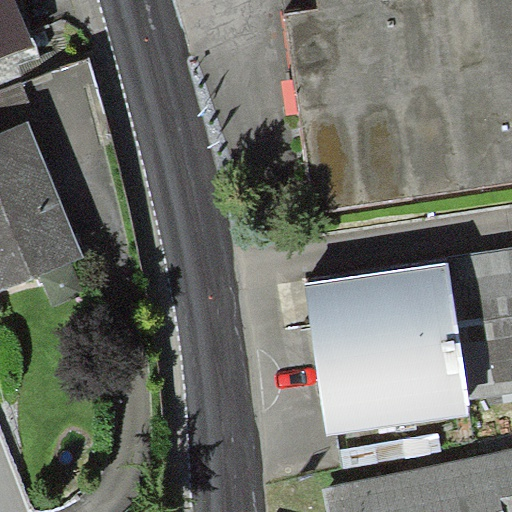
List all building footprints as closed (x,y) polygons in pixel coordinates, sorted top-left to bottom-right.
[(0,0),(0,48),(18,42),(17,39),(0,0)] [(309,215),(511,184),(511,0),(380,0),(379,0),(328,0),(330,8),(279,15),(309,215)] [(22,126),(32,122),(17,85),(0,91),(0,286),(75,256),(22,126)] [(511,250),(443,261),(464,399),(511,392),(511,250)] [(389,410),(464,399),(443,261),(304,281),(325,420),(374,413),(376,429),(391,426),(389,410)] [(511,511),(511,455),(321,496),(324,511),(511,511)]
